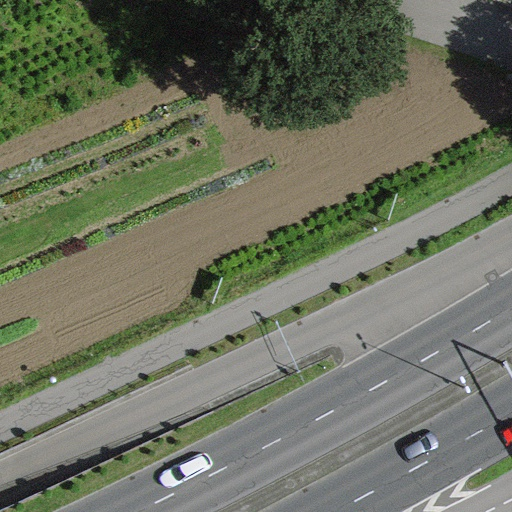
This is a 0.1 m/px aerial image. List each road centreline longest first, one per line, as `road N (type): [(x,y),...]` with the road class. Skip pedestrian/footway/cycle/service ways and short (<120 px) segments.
road 1 (primary): [(511,308),(137,511)]
road 2 (primary): [(335,511),(511,413)]
road 3 (residential): [(511,33),(396,0)]
